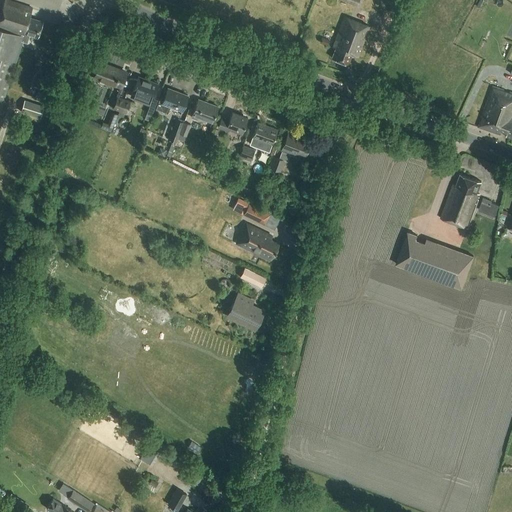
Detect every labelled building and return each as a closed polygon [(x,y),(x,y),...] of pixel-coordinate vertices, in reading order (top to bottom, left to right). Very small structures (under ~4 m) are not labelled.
[(19,32),(28,35),(30,36),(30,34),(38,37),(43,21),(29,17),(32,8),(6,0),(4,0),(0,13),(0,28),(18,34),(19,32)] [(331,57),(347,64),(351,55),(357,57),(369,25),(344,15),(332,47),(335,48),(331,57)] [(0,108),(21,40),(26,42),(28,35),(19,32),(18,34),(0,28),(0,108)] [(327,46),(329,40),(321,37),(319,43),(327,46)] [(120,87),(126,72),(99,62),(93,77),(120,87)] [(150,104),(151,99),(157,84),(138,77),(130,97),(150,104)] [(511,90),(494,84),(483,116),(485,116),(483,121),(481,121),(480,125),(502,133),(503,128),(510,130),(508,136),(511,137),(511,90)] [(162,102),(159,100),(155,109),(167,114),(170,106),(181,110),(187,95),(168,88),(162,102)] [(43,95),(37,91),(33,97),(39,101),(43,95)] [(119,111),(123,98),(117,96),(112,109),(119,111)] [(123,98),(119,111),(126,114),(130,101),(123,98)] [(43,105),(23,99),(20,111),(39,117),(43,105)] [(212,121),(217,107),(198,99),(191,117),(196,118),(197,116),(212,121)] [(109,122),(104,120),(102,126),(114,130),(120,113),(113,110),(109,122)] [(241,132),(247,118),(232,112),(228,121),(221,119),(218,127),(228,131),(230,128),(241,132)] [(179,132),(182,122),(175,119),(168,139),(175,142),(176,139),(179,132)] [(271,145),(277,129),(258,121),(251,139),(259,142),(259,140),(271,145)] [(179,132),(176,139),(184,141),(190,124),(182,122),(179,132)] [(304,156),(309,142),(288,133),(281,151),(288,154),(290,151),(304,156)] [(238,158),(242,160),(241,163),(248,166),(254,150),(243,145),(238,158)] [(272,156),(268,167),(279,171),(283,160),(272,156)] [(453,184),(440,218),(467,228),(480,194),(477,193),(481,181),(460,173),(456,185),(453,184)] [(243,187),(241,193),(246,195),(249,189),(243,187)] [(490,206),(491,200),(483,197),(481,203),(490,206)] [(271,214),(255,206),(248,203),(243,215),(265,225),(271,214)] [(290,204),(287,212),(299,218),(303,211),(290,204)] [(272,259),(280,243),(271,239),(273,235),(247,222),(238,242),(272,259)] [(418,235),(407,231),(395,264),(462,288),(474,255),(426,238),(425,242),(416,238),(418,235)] [(244,268),(239,277),(261,288),(266,278),(244,268)] [(254,300),(237,292),(225,316),(254,331),(265,310),(252,304),(254,300)] [(200,447),(191,441),(187,447),(196,453),(200,447)] [(158,451),(149,446),(141,460),(150,465),(158,451)] [(196,471),(190,481),(197,485),(203,475),(196,471)] [(177,510),(186,494),(176,489),(167,504),(177,510)] [(81,495),(72,490),(67,498),(75,504),(87,511),(92,503),(81,495)] [(74,511),(61,503),(53,498),(46,507),(53,511),(74,511)]
